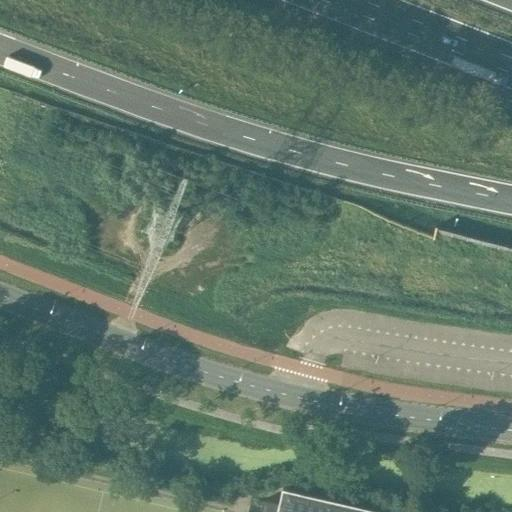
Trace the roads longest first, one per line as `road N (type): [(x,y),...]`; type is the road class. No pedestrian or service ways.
road 1 (motorway): [(0,49),(328,162),(511,204)]
road 2 (unclassified): [(511,432),(254,388),(0,293)]
road 3 (motorway): [(341,0),(511,64)]
